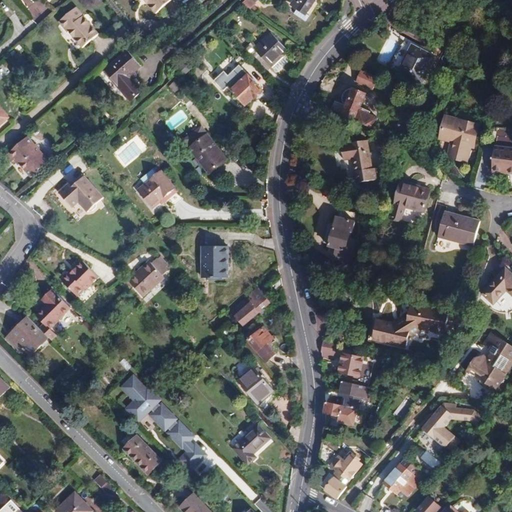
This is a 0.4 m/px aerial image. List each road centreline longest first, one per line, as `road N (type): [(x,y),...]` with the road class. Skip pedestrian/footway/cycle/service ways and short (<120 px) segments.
road 1 (tertiary): [(365,13),(306,83),(286,130),(283,227),(314,384),(302,489)]
road 2 (residential): [(0,360),(152,511)]
